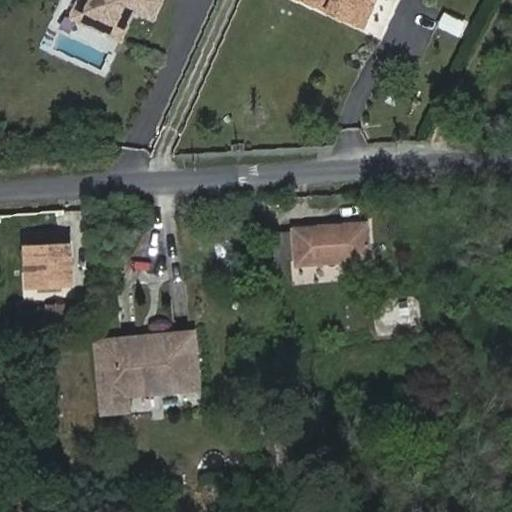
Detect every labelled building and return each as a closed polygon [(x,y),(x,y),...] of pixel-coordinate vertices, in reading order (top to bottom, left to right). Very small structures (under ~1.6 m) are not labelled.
[(155,18),(162,0),(87,0),(85,5),(91,18),(116,29),(118,24),(127,28),(136,9),(155,18)] [(366,0),(305,0),(357,21),(366,0)] [(116,29),(91,18),(85,5),(79,19),(123,38),(127,28),(118,24),(116,29)] [(230,155),(245,154),(244,143),(229,143),(230,155)] [(351,252),(368,251),(365,223),(292,231),(297,267),(352,261),(351,252)] [(23,287),(33,287),(26,244),(22,244),(23,287)] [(26,244),(33,287),(64,286),(63,245),(26,244)] [(369,259),(368,251),(351,252),(352,261),(369,259)] [(274,272),(278,298),(298,295),(295,270),(274,272)] [(81,320),(81,304),(65,306),(66,321),(81,320)] [(128,366),(101,369),(107,415),(135,412),(134,397),(202,390),(195,334),(126,340),(128,366)] [(98,342),(101,369),(128,366),(126,340),(98,342)]
